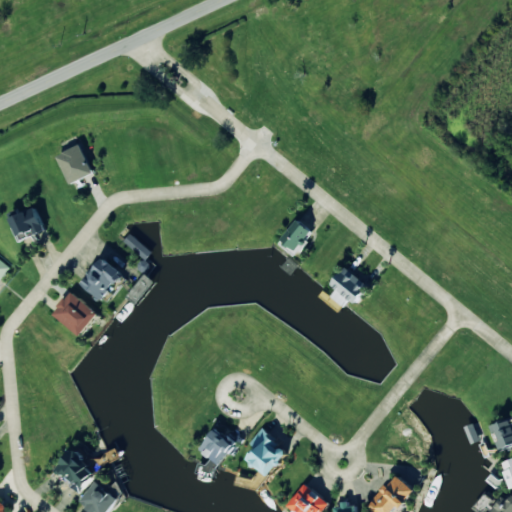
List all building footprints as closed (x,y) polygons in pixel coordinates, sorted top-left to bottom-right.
[(95,174),(83,145),(59,155),(71,184),(95,174)] [(46,231),(38,208),(12,217),(20,236),(36,230),(38,234),(46,231)] [(313,229),(297,219),(281,244),(298,254),(313,229)] [(126,272),(103,257),(84,285),(107,300),(126,272)] [(0,280),(11,267),(0,258),(0,280)] [(346,306),(351,299),(357,304),(371,286),(348,267),(333,284),(339,289),(334,296),(346,306)] [(55,315),(84,335),(100,312),(71,292),(55,315)] [(511,418),(492,427),(501,450),(511,445),(511,418)] [(202,451),(224,464),(238,442),(217,428),(202,451)] [(258,449),(250,460),(272,476),(291,452),(262,429),(251,443),(258,449)] [(100,472),(76,450),(57,470),(81,492),(100,472)] [(370,507),(375,511),(398,511),(397,511),(403,504),(405,506),(419,490),(399,473),(370,507)] [(93,511),(109,511),(121,501),(100,481),(82,500),(93,511)] [(298,511),(323,511),(331,502),(306,483),(290,506),(298,511)] [(0,511),(5,511),(10,506),(1,499),(0,500),(0,511)]
